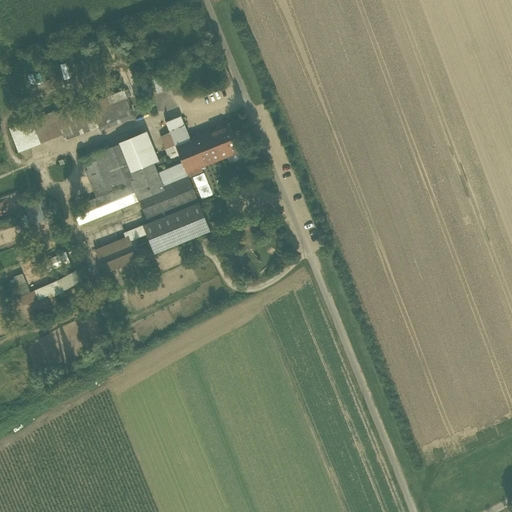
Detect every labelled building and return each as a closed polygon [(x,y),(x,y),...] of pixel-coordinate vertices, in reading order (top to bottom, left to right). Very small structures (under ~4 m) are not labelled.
[(151,80),(157,93),(170,88),(164,75),(151,80)] [(9,128),(18,150),(62,134),(65,139),(98,126),(100,130),(134,116),(124,90),(89,104),(56,117),(54,111),(9,128)] [(170,133),(173,141),(188,135),(184,125),(181,116),(165,122),(170,133)] [(209,131),(220,159),(240,151),(229,123),(209,131)] [(146,131),(141,134),(152,162),(158,160),(146,131)] [(187,176),(188,176),(202,170),(200,167),(220,159),(209,131),(190,139),(188,135),(173,141),(175,145),(179,155),(182,162),(187,176)] [(173,141),(170,133),(159,138),(168,159),(179,155),(175,145),(173,141)] [(119,143),(94,153),(110,193),(97,198),(72,208),(79,224),(138,200),(139,200),(157,192),(163,206),(195,193),(188,176),(187,176),(162,186),(157,172),(152,162),(141,134),(119,143)] [(110,193),(94,153),(81,159),(97,198),(110,193)] [(157,172),(162,186),(187,176),(182,162),(157,172)] [(197,188),(209,184),(204,173),(193,177),(197,188)] [(209,184),(197,188),(201,199),(213,194),(209,184)] [(139,200),(148,223),(198,202),(195,193),(163,206),(157,192),(139,200)] [(24,202),(29,215),(47,209),(43,196),(24,202)] [(146,233),(154,253),(210,230),(198,202),(148,223),(143,225),(146,233)] [(50,219),(47,209),(29,215),(32,224),(50,219)] [(143,225),(124,232),(126,237),(128,240),(146,233),(143,225)] [(95,249),(97,257),(129,244),(128,240),(126,237),(95,249)] [(66,252),(44,260),(48,272),(70,263),(66,252)] [(101,266),(104,273),(136,260),(133,253),(101,266)] [(82,267),(57,281),(62,291),(75,284),(76,286),(88,279),(82,267)] [(14,277),(20,295),(30,292),(23,274),(14,277)] [(62,292),(62,291),(57,281),(19,296),(23,306),(53,294),(54,296),(62,292)] [(108,303),(100,307),(103,315),(112,312),(108,303)]
